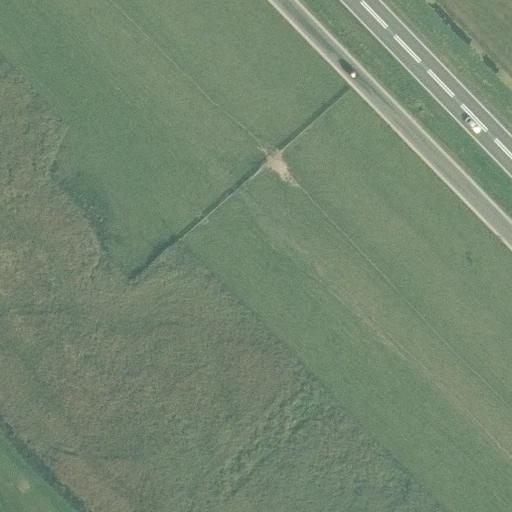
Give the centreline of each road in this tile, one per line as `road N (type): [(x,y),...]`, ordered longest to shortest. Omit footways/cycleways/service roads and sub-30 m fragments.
road 1 (unclassified): [(511,235),(283,0)]
road 2 (trunk): [(511,152),(364,0)]
